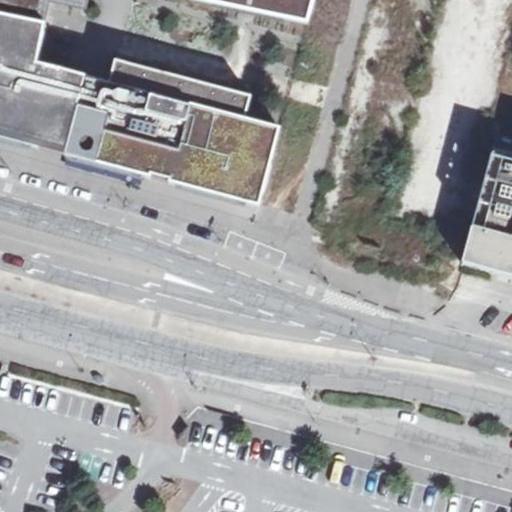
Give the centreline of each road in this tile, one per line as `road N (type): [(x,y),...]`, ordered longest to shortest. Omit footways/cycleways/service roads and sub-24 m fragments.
road 1 (secondary): [(0,309),(143,351),(352,373),(511,411)]
road 2 (secondary): [(313,310),(167,253),(0,203)]
road 3 (unclassified): [(313,310),(158,295),(0,251)]
road 4 (secondary): [(511,359),(313,310)]
